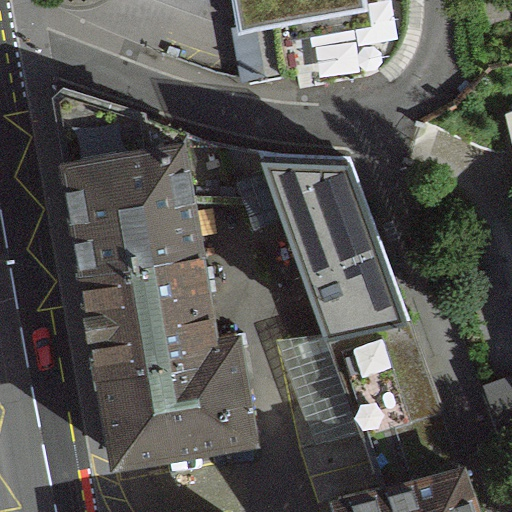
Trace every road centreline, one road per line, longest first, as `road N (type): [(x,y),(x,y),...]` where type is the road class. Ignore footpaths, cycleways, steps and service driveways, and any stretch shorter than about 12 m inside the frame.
road 1 (residential): [(0,35),(48,34),(207,96),(304,118),(369,115),(511,485)]
road 2 (primary): [(56,511),(12,266)]
